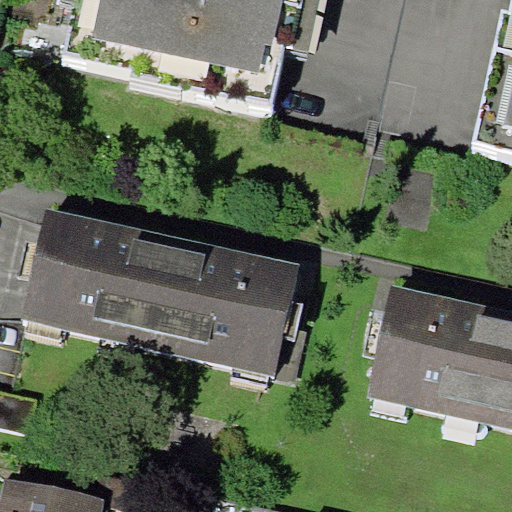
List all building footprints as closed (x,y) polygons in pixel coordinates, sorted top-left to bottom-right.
[(72,0),(57,70),(127,86),(126,93),(264,124),(278,64),(285,66),(299,0),(72,0)] [(467,161),(511,170),(511,0),(504,32),(496,30),(467,161)] [(19,327),(267,384),(289,286),(222,271),(224,264),(211,261),(199,258),(198,265),(133,251),(134,243),(122,240),(110,238),(108,245),(41,230),(19,327)] [(366,405),(511,438),(511,335),(480,328),(481,321),(469,318),(457,316),(455,323),(388,308),(366,405)] [(77,511),(7,497),(3,511),(77,511)]
